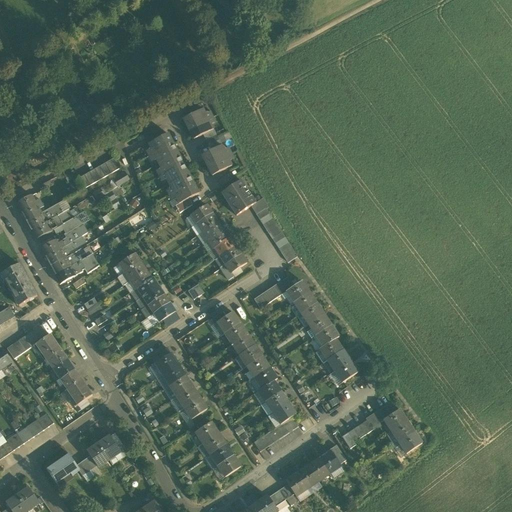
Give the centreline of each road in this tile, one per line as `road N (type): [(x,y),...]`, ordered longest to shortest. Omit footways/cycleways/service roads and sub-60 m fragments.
road 1 (residential): [(0,203),(167,111),(209,191)]
road 2 (residential): [(106,380),(275,267),(252,233)]
road 3 (track): [(378,0),(167,111)]
road 4 (residential): [(379,381),(209,511)]
road 5 (residential): [(106,380),(0,208)]
road 6 (residential): [(182,511),(119,402)]
